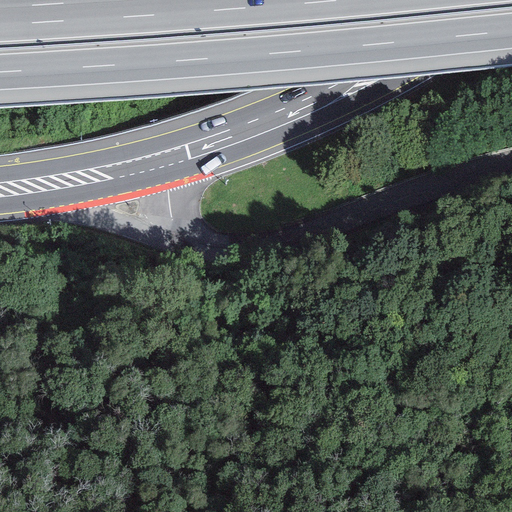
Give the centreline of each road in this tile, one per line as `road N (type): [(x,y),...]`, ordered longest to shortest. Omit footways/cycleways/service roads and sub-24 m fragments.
road 1 (motorway): [(0,73),(511,31)]
road 2 (tertiary): [(179,240),(272,244),(511,163)]
road 3 (primary): [(461,0),(314,99),(166,155)]
road 4 (motorway): [(244,0),(0,16)]
road 5 (tertiary): [(8,188),(179,240)]
road 6 (primary): [(166,155),(8,188)]
